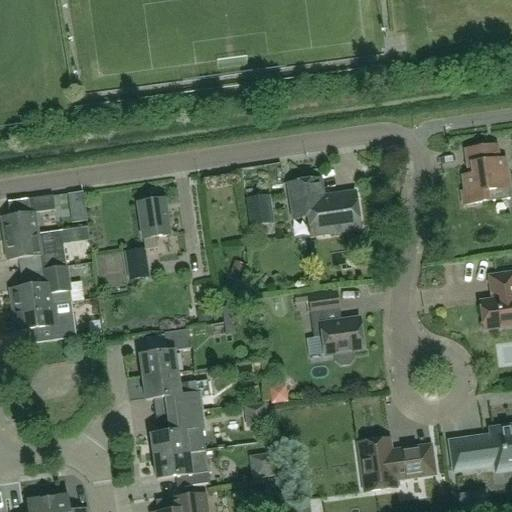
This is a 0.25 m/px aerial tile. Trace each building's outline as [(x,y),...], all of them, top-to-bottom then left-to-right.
[(510,199),(508,189),(509,189),(505,160),(499,161),(497,146),(465,151),(469,176),(462,177),(464,192),(460,192),(462,206),(466,205),(466,206),(483,203),(489,202),(488,202),(510,199)] [(321,180),(287,185),(293,221),(300,220),(299,215),(305,214),(313,220),(315,236),(310,237),(311,238),(344,233),(343,229),(360,227),(355,193),(317,198),(315,182),(321,181),(321,180)] [(30,215),(1,219),(4,241),(39,236),(36,214),(55,212),(53,198),(29,201),(30,215)] [(247,201),(250,227),(268,225),(265,198),(247,201)] [(145,251),(126,254),(130,282),(149,279),(145,252),(158,250),(156,239),(170,237),(164,201),(138,205),(145,251)] [(52,234),(39,236),(4,241),(7,262),(41,258),(43,272),(67,268),(63,242),(53,243),(52,234)] [(45,286),(22,289),(11,291),(14,312),(54,307),(72,304),(67,268),(43,272),(45,286)] [(492,301),(480,303),(484,331),(511,326),(511,274),(489,278),(492,301)] [(336,294),(309,298),(311,313),(338,309),(336,294)] [(54,307),(14,312),(17,333),(51,329),(53,343),(77,340),(73,314),(55,317),(54,307)] [(211,310),(197,312),(199,326),(213,324),(211,310)] [(354,360),(353,352),(364,350),(360,320),(320,326),(324,356),(337,354),(338,362),(345,367),(349,366),(354,360)] [(143,380),(177,375),(174,353),(191,350),(189,332),(165,335),(167,353),(140,357),(143,380)] [(179,386),(177,375),(143,380),(146,402),(173,398),(176,415),(200,412),(196,384),(179,386)] [(279,388),(270,390),(272,404),(287,402),(285,393),(279,388)] [(200,412),(176,415),(178,432),(150,436),(154,459),(205,452),(200,412)] [(451,444),(455,472),(496,466),(497,473),(511,471),(511,428),(491,431),(492,438),(451,444)] [(390,441),(358,445),(364,493),(396,489),(395,482),(435,476),(431,447),(391,452),(390,441)] [(205,452),(154,459),(157,481),(184,478),(186,490),(210,486),(205,452)] [(207,511),(205,495),(169,500),(170,511),(207,511)] [(87,511),(87,510),(70,511),(68,497),(47,500),(48,511),(87,511)] [(48,511),(47,500),(27,503),(27,511),(48,511)]
